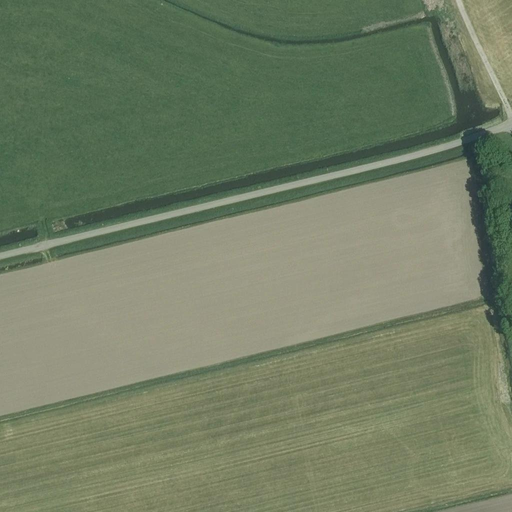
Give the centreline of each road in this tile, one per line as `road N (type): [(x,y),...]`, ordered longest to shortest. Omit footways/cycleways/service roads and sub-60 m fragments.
road 1 (unclassified): [(0,256),(439,150),(511,122)]
road 2 (track): [(460,0),(511,115)]
